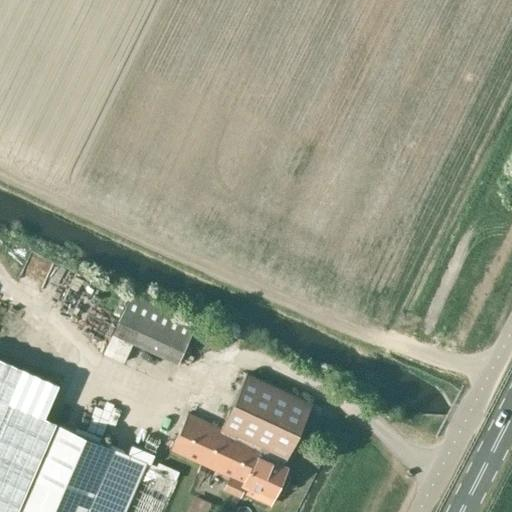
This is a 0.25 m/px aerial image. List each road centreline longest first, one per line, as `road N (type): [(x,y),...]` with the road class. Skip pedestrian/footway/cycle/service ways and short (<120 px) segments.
road 1 (track): [(0,174),(334,321),(490,370)]
road 2 (unclassified): [(511,328),(418,511)]
road 3 (track): [(95,371),(0,276)]
